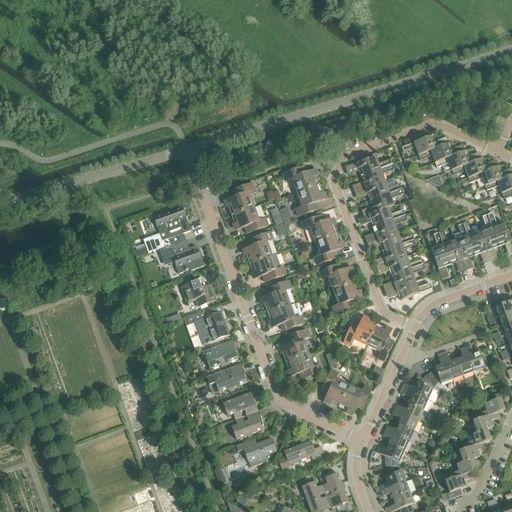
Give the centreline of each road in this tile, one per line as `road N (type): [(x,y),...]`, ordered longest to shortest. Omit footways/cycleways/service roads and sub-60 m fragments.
road 1 (tertiary): [(0,202),(511,50)]
road 2 (residential): [(415,328),(381,312),(332,180),(344,157),(437,125),(498,152)]
road 3 (residential): [(363,441),(295,411),(275,392),(196,179)]
road 4 (residential): [(415,328),(363,441)]
